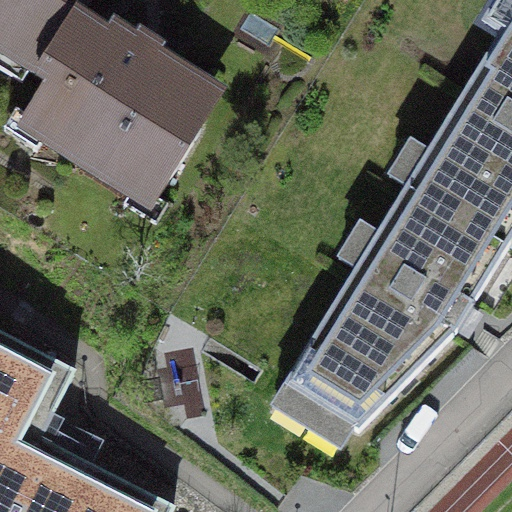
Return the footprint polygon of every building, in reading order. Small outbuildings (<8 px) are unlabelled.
[(0,0),(0,47),(57,80),(92,20),(103,0),(0,0)] [(226,96),(92,20),(57,80),(16,152),(149,229),(226,96)] [(436,162),(416,194),(508,251),(511,245),(511,37),(511,40),(502,35),(427,157),(436,162)] [(472,309),(508,251),(416,194),(407,189),(376,239),(385,244),(365,276),(357,271),(285,389),(359,434),(457,334),(458,335),(473,310),(472,309)] [(74,376),(0,338),(0,511),(173,511),(174,511),(40,443),(74,376)]
